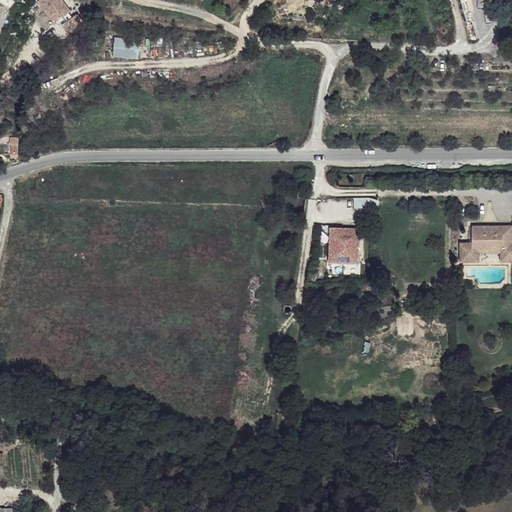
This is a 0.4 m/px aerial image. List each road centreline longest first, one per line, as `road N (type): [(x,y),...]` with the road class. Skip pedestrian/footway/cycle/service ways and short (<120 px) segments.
road 1 (tertiary): [(511,153),(87,156),(0,174)]
road 2 (unknown): [(318,156),(338,55),(488,41),(511,0)]
